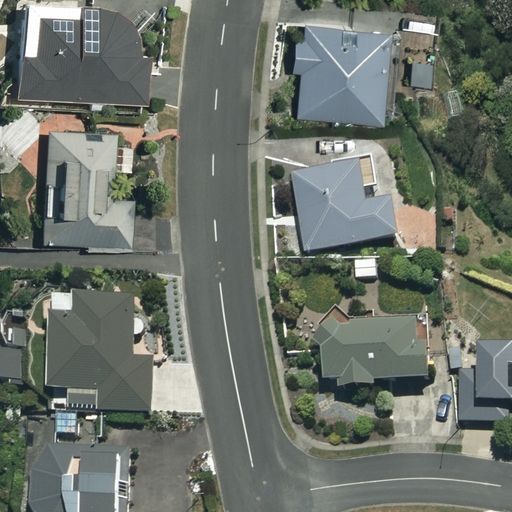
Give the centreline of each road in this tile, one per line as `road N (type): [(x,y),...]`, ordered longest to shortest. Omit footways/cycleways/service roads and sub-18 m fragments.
road 1 (residential): [(259,496),(217,264),(216,95),(227,0)]
road 2 (residential): [(511,488),(392,478),(259,496)]
